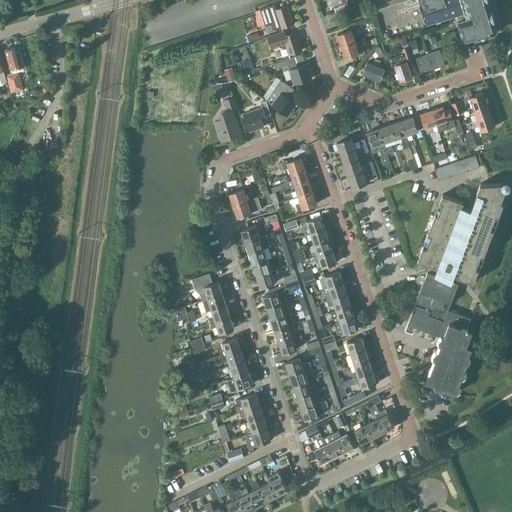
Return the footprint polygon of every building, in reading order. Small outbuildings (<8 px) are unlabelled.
[(375,0),(377,6),(398,0),(419,0),(427,24),(456,15),(465,42),(501,31),(494,0),(375,0)] [(348,3),(351,13),(358,10),(355,1),(348,3)] [(350,12),(347,3),(339,5),(342,14),(350,12)] [(287,6),(274,10),(272,5),(260,9),(266,25),(271,23),(272,26),(274,29),(276,30),(278,30),(281,29),(293,24),(287,6)] [(355,42),(353,36),(358,34),(356,27),(351,28),(351,30),(337,35),(341,46),(355,42)] [(296,33),(287,36),(285,30),(267,36),(271,48),(280,45),(284,48),(287,47),(289,55),(302,50),(296,33)] [(446,42),(457,38),(454,31),(443,35),(446,42)] [(375,44),(382,42),(380,36),(373,38),(375,44)] [(402,47),(408,45),(405,36),(399,38),(402,47)] [(249,39),(238,43),(241,53),(253,48),(249,39)] [(412,51),(418,48),(415,40),(409,42),(412,51)] [(360,55),(364,53),(362,46),(357,48),(355,42),(341,46),(345,58),(359,53),(360,55)] [(492,43),(482,46),(484,51),(493,48),(492,43)] [(395,66),(400,81),(412,77),(406,61),(412,59),(408,47),(401,50),(402,55),(390,59),(392,67),(395,66)] [(16,48),(5,51),(11,73),(23,70),(25,66),(20,48),(16,48)] [(495,53),(493,48),(484,51),(485,56),(495,53)] [(428,54),(433,69),(445,65),(440,50),(428,54)] [(495,53),(485,56),(487,61),(497,58),(495,53)] [(422,73),(433,69),(428,54),(416,58),(422,73)] [(286,73),(290,72),(294,84),(312,78),(307,64),(298,67),(295,57),(274,64),(276,70),(284,67),(286,73)] [(346,68),(350,71),(356,61),(351,58),(346,68)] [(363,74),(380,80),(385,69),(379,67),(381,61),(375,58),(373,64),(367,62),(363,74)] [(498,63),(497,58),(487,61),(488,66),(498,63)] [(242,62),(245,71),(252,69),(249,60),(242,62)] [(234,73),(233,68),(225,70),(227,76),(234,73)] [(18,72),(6,75),(11,93),(23,90),(18,72)] [(289,98),(295,90),(281,80),(268,100),(274,104),(273,105),(288,116),(297,103),(289,98)] [(229,91),(228,83),(217,84),(218,92),(229,91)] [(472,96),(470,89),(462,91),(465,98),(472,96)] [(474,109),(488,104),(484,93),(470,98),(474,109)] [(238,108),(234,98),(225,101),(228,112),(222,114),(224,120),(221,120),(225,132),(220,133),(223,140),(241,134),(233,110),(238,108)] [(452,103),(456,115),(464,112),(460,100),(452,103)] [(261,117),(271,114),(266,101),(261,103),(262,108),(244,114),(250,132),(264,127),(261,117)] [(478,120),(491,116),(488,104),(474,109),(478,120)] [(445,111),(443,107),(431,111),(436,124),(437,127),(454,122),(453,121),(454,120),(450,109),(445,111)] [(431,126),(436,124),(431,111),(420,114),(427,134),(433,132),(431,126)] [(482,132),(495,127),(491,116),(478,120),(482,132)] [(417,132),(412,117),(401,121),(410,147),(414,146),(416,145),(414,139),(412,139),(411,134),(417,132)] [(459,119),(454,120),(453,121),(454,122),(458,134),(463,132),(459,119)] [(351,122),(353,130),(360,129),(359,121),(351,122)] [(410,147),(401,121),(390,125),(395,139),(401,137),(402,143),(401,143),(407,161),(413,159),(412,155),(409,147),(410,147)] [(395,139),(390,125),(378,129),(383,143),(395,139)] [(372,147),(383,143),(378,129),(367,133),(372,147)] [(449,139),(447,133),(440,135),(442,141),(449,139)] [(336,143),(340,154),(367,145),(365,139),(353,143),(351,138),(336,143)] [(478,147),(475,140),(468,142),(471,150),(478,147)] [(363,153),(369,151),(367,145),(340,154),(344,166),(359,161),(357,155),(363,152),(363,153)] [(448,158),(446,152),(432,157),(434,162),(448,158)] [(417,169),(422,167),(417,153),(412,155),(413,159),(417,169)] [(381,156),(384,164),(390,162),(388,154),(381,156)] [(474,170),(480,168),(476,156),(470,158),(474,170)] [(289,168),(291,174),(305,169),(301,158),(288,162),(287,161),(279,164),(281,170),(289,168)] [(474,170),(470,158),(464,160),(468,172),(474,170)] [(468,172),(464,160),(458,162),(462,174),(468,172)] [(348,177),(375,168),(372,161),(367,163),(367,164),(361,166),(359,161),(344,166),(348,177)] [(462,174),(458,162),(452,163),(456,176),(462,174)] [(456,176),(452,163),(446,165),(450,178),(456,176)] [(450,178),(446,165),(440,167),(445,179),(450,178)] [(440,167),(435,169),(439,181),(445,179),(440,167)] [(376,174),(375,168),(348,177),(352,188),(366,183),(364,176),(370,174),(371,176),(376,174)] [(305,169),(291,174),(293,181),(295,185),(309,181),(305,169)] [(428,272),(452,281),(454,275),(474,283),(508,192),(506,192),(506,190),(508,190),(510,188),(511,186),(511,183),(509,181),(507,180),(504,181),(503,182),(480,184),(477,194),(478,194),(472,210),(462,207),(464,203),(443,195),(418,261),(423,263),(422,266),(425,272),(427,273),(428,272)] [(299,197),(313,192),(309,181),(295,185),(291,187),(284,189),(285,194),(297,191),(299,197)] [(230,194),(234,206),(258,198),(258,197),(248,200),(246,195),(251,193),(248,186),(243,188),(244,189),(230,194)] [(269,194),(267,186),(261,188),(264,196),(269,194)] [(303,208),(317,204),(313,192),(299,197),(301,203),(296,205),(298,212),(304,210),(303,208)] [(252,212),(262,209),(258,198),(234,206),(238,218),(252,213),(252,212)] [(68,221),(69,212),(47,211),(47,219),(51,219),(51,224),(62,225),(62,221),(68,221)] [(279,220),(276,214),(264,218),(267,224),(279,220)] [(305,235),(311,233),(325,228),(321,217),(307,222),(307,221),(301,223),(305,235)] [(296,220),(284,224),(286,231),(298,227),(296,220)] [(245,242),(260,237),(256,226),(242,231),(245,242)] [(325,228),(311,233),(315,245),(332,239),(330,234),(328,233),(327,233),(325,228)] [(286,242),(282,230),(277,231),(281,243),(286,242)] [(267,235),(260,237),(245,242),(249,254),(264,249),(268,247),(271,247),(267,235)] [(298,251),(297,250),(294,238),(289,240),(293,252),(298,251)] [(332,239),(315,245),(317,251),(313,252),(315,258),(333,252),(331,247),(333,247),(334,244),(332,239)] [(285,255),(289,253),(286,242),(281,243),(285,255)] [(264,249),(249,254),(253,265),(268,260),(272,259),(268,247),(264,249)] [(301,262),(298,251),(293,252),(297,263),(301,262)] [(322,268),(337,263),(333,252),(315,258),(316,261),(320,260),(322,268)] [(285,255),(288,266),(293,264),(289,253),(285,255)] [(268,260),(253,265),(257,277),(272,272),(268,260)] [(235,265),(243,285),(248,283),(241,263),(235,265)] [(304,286),(316,282),(312,268),(300,272),(304,286)] [(275,283),(272,272),(257,277),(261,288),(275,283)] [(324,290),(329,288),(343,283),(340,272),(325,277),(323,277),(320,279),(324,290)] [(427,273),(408,326),(444,339),(431,375),(429,374),(426,383),(456,394),(472,349),(467,347),(473,332),(467,330),(468,328),(467,327),(471,319),(448,310),(457,283),(452,281),(428,272),(427,273)] [(286,284),(298,280),(296,273),(284,277),(286,284)] [(208,299),(223,294),(219,282),(213,284),(210,274),(193,279),(196,290),(201,295),(203,300),(208,299)] [(266,303),(268,308),(287,302),(285,296),(295,292),(293,287),(295,287),(295,286),(300,284),(298,280),(286,284),(269,290),(270,294),(264,296),(264,297),(263,297),(262,299),(263,303),(265,304),(266,303)] [(325,295),(327,301),(347,295),(343,283),(329,288),(331,293),(325,295)] [(299,297),(304,296),(300,284),(295,286),(295,287),(299,297)] [(312,293),(307,295),(311,307),(316,305),(312,293)] [(208,311),(212,310),(227,305),(223,294),(208,299),(210,302),(205,304),(208,311)] [(337,311),(351,306),(347,295),(327,301),(329,306),(335,305),(337,311)] [(299,297),(303,309),(308,307),(304,296),(299,297)] [(290,313),(287,302),(268,308),(272,319),(290,313)] [(211,323),(231,317),(227,305),(212,310),(214,316),(209,318),(211,323)] [(317,308),(316,305),(311,307),(315,318),(323,316),(320,307),(317,308)] [(341,322),(341,323),(355,318),(351,306),(337,311),(331,313),(335,324),(336,324),(341,322)] [(303,309),(307,321),(311,319),(308,307),(303,309)] [(272,319),(275,331),(292,325),(294,325),(290,313),(272,319)] [(324,319),(323,316),(315,318),(319,329),(323,328),(321,320),(324,319)] [(211,323),(213,330),(218,329),(220,333),(234,328),(231,317),(211,323)] [(359,329),(355,318),(341,323),(341,322),(336,324),(339,333),(343,334),(344,333),(344,334),(359,329)] [(310,332),(315,330),(311,319),(307,321),(310,332)] [(294,330),(292,325),(275,331),(279,343),(294,338),(293,337),(291,331),(294,330)] [(336,341),(334,334),(322,338),(324,345),(336,341)] [(301,335),(293,337),(294,338),(279,343),(283,354),(297,349),(295,343),(303,340),(301,335)] [(190,341),(192,347),(204,343),(202,337),(190,341)] [(222,356),(242,350),(240,346),(242,345),(243,343),(241,339),(239,338),(238,339),(238,338),(223,343),(225,349),(220,351),(222,356)] [(351,354),(366,349),(362,338),(347,343),(351,354)] [(320,346),(318,340),(306,344),(308,350),(320,346)] [(338,348),(336,341),(324,345),(329,361),(334,360),(331,350),(338,348)] [(194,353),(206,349),(204,343),(192,347),(194,353)] [(308,350),(310,356),(318,354),(321,364),(326,362),(320,346),(308,350)] [(369,361),(366,349),(351,354),(355,366),(369,361)] [(228,359),(231,366),(245,361),(242,350),(222,356),(223,361),(228,359)] [(286,363),(290,374),(312,367),(310,361),(302,364),(300,358),(286,363)] [(338,371),(334,360),(329,361),(333,373),(338,371)] [(231,366),(235,378),(249,373),(245,361),(231,366)] [(369,361),(355,366),(357,371),(353,372),(355,378),(373,372),(369,361)] [(326,362),(321,364),(322,368),(325,375),(330,374),(326,362)] [(290,374),(293,386),(308,381),(306,374),(314,372),(312,367),(290,374)] [(360,382),(363,389),(377,384),(377,383),(378,382),(379,380),(378,376),(376,375),(374,376),(373,372),(355,378),(353,379),(354,384),(360,382)] [(253,384),(249,373),(235,378),(228,380),(232,391),(253,384)] [(330,374),(325,375),(329,387),(333,385),(330,374)] [(354,384),(353,379),(337,384),(341,397),(347,395),(345,388),(354,384)] [(314,385),(310,386),(308,381),(293,386),(297,397),(316,391),(314,385)] [(333,385),(329,387),(332,398),(337,397),(333,385)] [(318,396),(316,391),(297,397),(301,409),(316,404),(315,403),(314,398),(318,396)] [(366,396),(364,391),(343,401),(345,406),(366,396)] [(221,393),(209,397),(211,403),(223,399),(221,393)] [(236,408),(237,413),(260,405),(256,394),(236,401),(238,407),(236,408)] [(376,404),(381,401),(378,395),(367,400),(369,405),(370,406),(371,406),(376,404)] [(332,398),(336,409),(337,412),(341,409),(337,397),(332,398)] [(223,399),(211,403),(213,409),(225,405),(223,399)] [(358,410),(369,405),(367,400),(356,405),(358,410)] [(305,420),(323,414),(324,413),(320,402),(316,404),(301,409),(303,413),(301,414),(300,415),(302,420),(303,421),(305,420)] [(186,404),(172,408),(174,415),(188,410),(186,404)] [(375,414),(380,412),(376,404),(371,406),(375,414)] [(249,422),(264,417),(260,405),(237,413),(240,413),(242,418),(247,416),(249,422)] [(347,415),(358,410),(356,405),(345,411),(347,415)] [(377,420),(384,433),(395,428),(385,409),(380,412),(375,414),(377,420)] [(190,416),(188,411),(179,414),(180,420),(190,416)] [(347,424),(342,413),(336,415),(342,427),(347,424)] [(264,417),(249,422),(251,427),(245,430),(247,436),(268,428),(264,417)] [(330,424),(327,420),(316,425),(319,429),(330,424)] [(384,433),(377,420),(366,425),(373,438),(384,433)] [(316,425),(306,430),(309,438),(320,433),(319,429),(316,425)] [(355,430),(362,444),(373,438),(366,425),(355,430)] [(268,428),(247,436),(251,450),(258,447),(257,445),(272,440),(271,439),(273,439),(274,437),(272,433),(270,432),(269,432),(268,428)] [(230,440),(227,429),(220,431),(224,442),(230,440)] [(337,440),(343,453),(347,451),(350,452),(354,450),(355,448),(348,434),(342,437),(338,430),(334,433),(337,440)] [(339,455),(343,453),(337,440),(334,433),(323,438),(332,458),(333,459),(335,460),(339,458),(339,455)] [(315,450),(321,464),(332,458),(323,438),(322,437),(317,439),(321,447),(315,450)] [(227,453),(228,455),(230,462),(244,457),(241,448),(227,453)] [(311,461),(316,458),(313,451),(307,454),(311,461)] [(263,466),(274,461),(271,455),(260,460),(263,466)] [(260,460),(249,465),(251,469),(262,464),(260,460)] [(240,475),(251,469),(249,465),(238,471),(240,475)] [(173,472),(176,477),(185,473),(182,468),(173,472)] [(229,480),(240,475),(238,471),(227,476),(229,480)] [(277,496),(288,491),(279,472),(268,477),(271,483),(277,496)] [(220,481),(214,484),(220,497),(227,494),(220,481)] [(255,491),(249,493),(256,507),(257,510),(264,506),(263,503),(267,502),(260,488),(256,481),(251,483),(255,491)] [(267,502),(277,496),(271,483),(260,488),(267,502)] [(220,497),(214,484),(207,487),(206,486),(200,489),(203,495),(209,492),(213,500),(219,497),(220,497)] [(256,507),(249,493),(247,488),(240,491),(239,490),(235,492),(236,494),(244,511),(245,511),(249,510),(249,511),(251,511),(257,510),(256,507)] [(201,496),(198,490),(187,495),(189,500),(190,502),(201,496)] [(235,492),(230,494),(233,501),(227,504),(227,503),(223,505),(224,507),(226,511),(244,511),(236,494),(235,492)] [(187,495),(176,500),(179,505),(189,500),(187,495)] [(176,500),(168,504),(170,509),(179,505),(176,500)] [(207,509),(208,511),(226,511),(224,507),(223,505),(219,507),(220,508),(215,510),(210,502),(204,504),(206,507),(207,509)]
